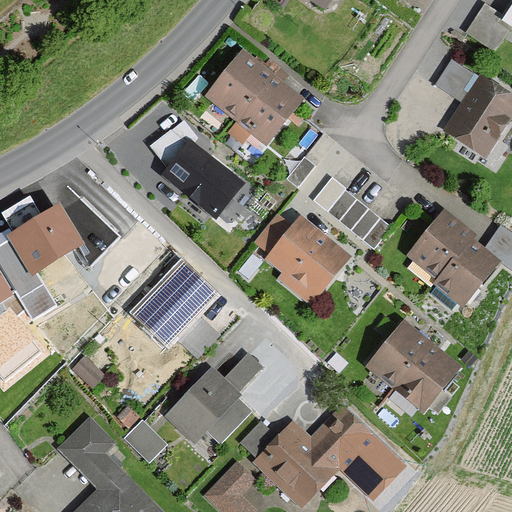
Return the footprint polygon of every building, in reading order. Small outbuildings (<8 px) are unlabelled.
[(302,0),(324,17),(336,0),(302,0)] [(511,3),(497,26),(511,35),(511,3)] [(242,52),(204,100),(237,127),(276,80),(242,52)] [(483,168),(511,117),(511,96),(473,74),(434,139),(483,168)] [(307,105),(276,80),(237,127),(268,152),(307,105)] [(244,183),(190,140),(161,175),(216,219),(244,183)] [(389,227),(334,183),(313,209),(368,253),(389,227)] [(31,190),(2,204),(9,219),(38,205),(31,190)] [(34,279),(82,249),(88,246),(61,202),(41,214),(15,231),(11,233),(8,227),(0,231),(0,313),(41,289),(34,279)] [(436,279),(466,242),(474,232),(445,208),(406,255),(436,279)] [(301,216),(265,260),(287,278),(281,286),(312,311),(354,259),(301,216)] [(511,234),(498,227),(483,255),(511,269),(511,234)] [(455,315),(495,266),(466,242),(436,279),(426,291),(455,315)] [(217,301),(179,265),(138,309),(177,344),(198,319),(217,301)] [(221,339),(198,319),(177,344),(200,364),(221,339)] [(398,392),(436,346),(404,320),(366,366),(398,392)] [(464,369),(436,346),(398,392),(426,415),(464,369)] [(264,371),(247,355),(224,380),(211,368),(162,423),(193,450),(264,371)] [(336,476),(372,438),(344,410),(306,449),(284,429),(247,467),(293,511),(318,511),(345,485),(336,476)] [(94,481),(64,511),(169,511),(106,451),(118,439),(92,414),(60,448),(94,481)] [(125,434),(151,459),(169,440),(143,415),(125,434)] [(199,500),(211,511),(254,511),(245,503),(258,489),(231,465),(199,500)]
